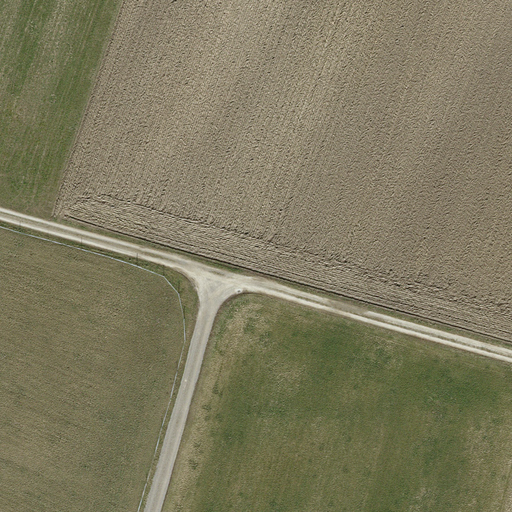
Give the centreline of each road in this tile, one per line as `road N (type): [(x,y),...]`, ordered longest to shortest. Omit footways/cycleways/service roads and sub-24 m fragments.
road 1 (track): [(511,361),(0,220)]
road 2 (track): [(219,283),(155,511)]
